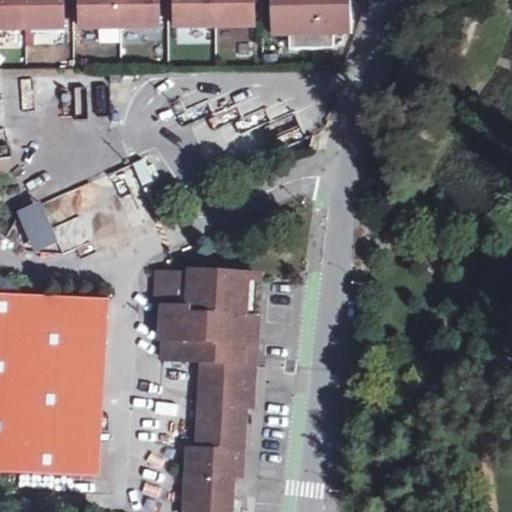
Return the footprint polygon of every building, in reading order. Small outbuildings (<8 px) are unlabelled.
[(0,0),(0,30),(28,30),(28,0),(0,0)] [(67,30),(66,0),(28,0),(28,30),(67,30)] [(83,0),(84,30),(123,29),(122,0),(83,0)] [(122,0),(123,29),(162,29),(161,0),(122,0)] [(178,0),(179,29),(218,28),(217,0),(178,0)] [(217,0),(218,28),(257,28),(256,0),(217,0)] [(355,36),(354,0),(275,0),(276,37),(293,37),(293,52),(338,52),(338,36),(355,36)] [(102,42),(140,41),(140,29),(102,30),(102,42)] [(113,116),(111,85),(78,88),(80,118),(113,116)] [(140,185),(154,180),(148,160),(110,172),(122,210),(146,202),(140,185)] [(166,180),(154,185),(162,202),(174,197),(166,180)] [(43,205),(22,213),(39,252),(60,244),(43,205)] [(216,276),(194,274),(193,277),(161,275),(159,310),(166,309),(164,342),(167,341),(166,361),(203,364),(202,370),(205,370),(200,451),(192,450),(187,511),(232,511),(235,480),(231,479),(231,475),(235,475),(236,465),(245,465),(246,446),(248,414),(244,413),(244,409),(254,409),(256,366),(247,365),(248,348),(257,348),(262,279),(229,276),(228,280),(216,280),(216,276)] [(103,301),(0,293),(0,475),(90,482),(103,301)]
